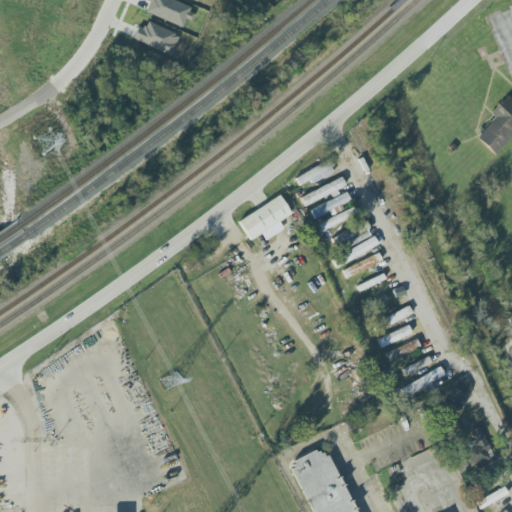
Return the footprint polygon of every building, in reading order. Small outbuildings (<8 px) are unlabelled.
[(497,117),(477,137),(495,155),(511,137),(511,95),(494,114),(497,117)] [(333,173),(328,162),(294,177),(299,188),(333,173)] [(330,194),(331,195),(346,187),(341,177),(300,198),(305,207),(330,194)] [(350,201),(347,194),(309,210),(314,221),(335,212),(333,208),(350,201)] [(249,241),(262,234),(265,241),(284,230),(279,222),(291,215),(281,196),(238,220),(249,241)] [(354,216),(350,209),(317,225),(321,232),(354,216)] [(372,236),(365,222),(331,239),(335,248),(346,242),(349,247),(372,236)] [(339,265),(379,247),(375,238),(335,256),(339,265)] [(382,261),(378,253),(342,271),(345,279),(382,261)] [(385,280),(383,274),(356,287),(359,292),(385,280)] [(383,319),(386,327),(413,314),(409,306),(383,319)] [(412,334),(408,325),(376,340),(380,349),(412,334)] [(389,361),(420,349),(417,341),(386,352),(389,361)] [(431,363),(428,357),(403,370),(406,376),(431,363)] [(432,387),(430,383),(444,376),(441,369),(400,387),(405,399),(432,387)] [(472,390),(467,378),(456,382),(461,394),(472,390)] [(463,444),(471,469),(493,462),(482,427),(470,431),(473,442),(463,444)] [(311,511),(291,472),(293,471),(292,468),(294,467),(293,464),(314,453),(315,455),(318,454),(319,456),(322,455),(324,459),(327,458),(354,511),(311,511)] [(508,495),(504,487),(476,502),(480,509),(508,495)]
